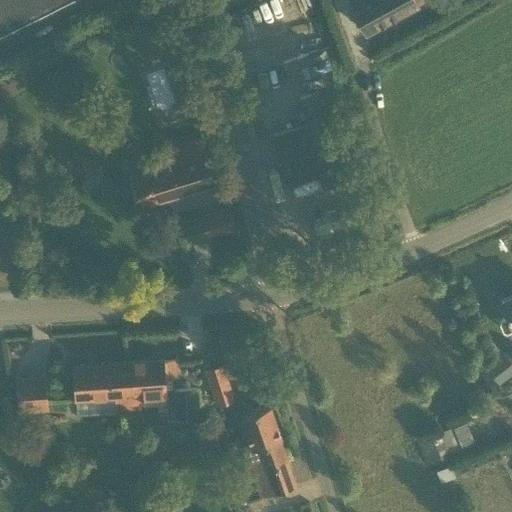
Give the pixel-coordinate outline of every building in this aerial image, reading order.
[(0,0),(0,31),(63,0),(0,0)] [(350,0),(353,5),(351,6),(366,32),(417,4),(415,0),(350,0)] [(331,117),(272,133),(285,180),(343,164),(331,117)] [(221,182),(206,135),(157,150),(162,167),(129,177),(139,208),(221,182)] [(271,184),(273,192),(282,222),(290,251),(368,229),(369,228),(367,222),(364,215),(347,163),(343,164),(285,180),(271,184)] [(234,228),(228,207),(180,223),(186,242),(234,228)] [(511,295),(501,300),(509,316),(501,320),(500,322),(504,330),(506,331),(511,328),(511,295)] [(511,365),(504,355),(486,368),(499,384),(511,374),(511,365)] [(139,394),(139,404),(175,401),(176,418),(198,416),(197,388),(167,390),(166,377),(177,376),(176,360),(165,361),(165,358),(133,360),(134,394),(139,394)] [(134,394),(133,360),(72,365),(74,399),(115,396),(116,411),(139,409),(139,404),(139,394),(134,394)] [(223,362),(215,365),(205,368),(216,404),(234,399),(223,362)] [(45,375),(16,377),(18,411),(48,409),(45,375)] [(255,459),(247,462),(260,498),(297,486),(280,439),(282,438),(270,405),(240,416),(255,459)] [(465,422),(421,440),(418,441),(426,461),(473,443),(465,422)]
